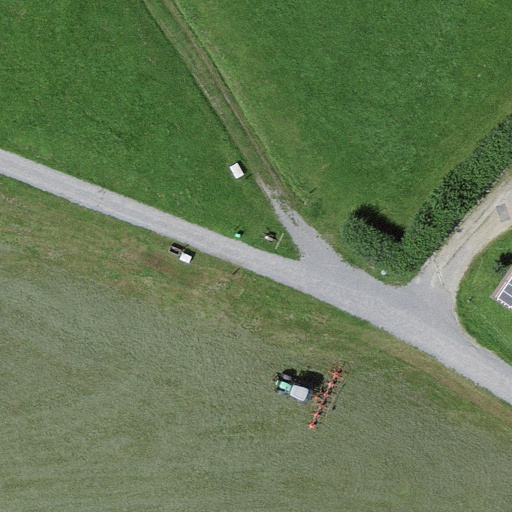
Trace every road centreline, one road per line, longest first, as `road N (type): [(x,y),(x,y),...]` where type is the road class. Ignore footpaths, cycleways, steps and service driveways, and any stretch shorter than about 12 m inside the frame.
road 1 (track): [(0,167),(332,283),(416,321),(511,388)]
road 2 (track): [(332,283),(189,44),(154,0)]
road 3 (track): [(511,192),(416,321)]
